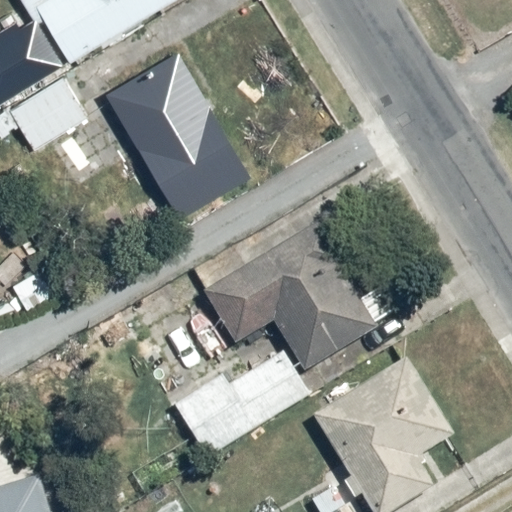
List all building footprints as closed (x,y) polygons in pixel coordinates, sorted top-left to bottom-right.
[(26,0),(38,19),(47,14),(74,62),(181,0),(26,0)] [(261,177),(184,51),(112,96),(188,221),(261,177)] [(90,115),(66,76),(11,109),(36,148),(90,115)] [(324,224),(208,293),(238,342),(291,311),(324,366),(343,354),(386,328),(324,224)] [(51,262),(14,285),(33,315),(70,292),(51,262)] [(316,395),(286,347),(241,375),(182,411),(212,460),(316,395)] [(459,437),(411,358),(315,416),(373,511),(395,511),(440,485),(424,459),(459,437)] [(73,511),(61,472),(0,490),(0,511),(73,511)]
